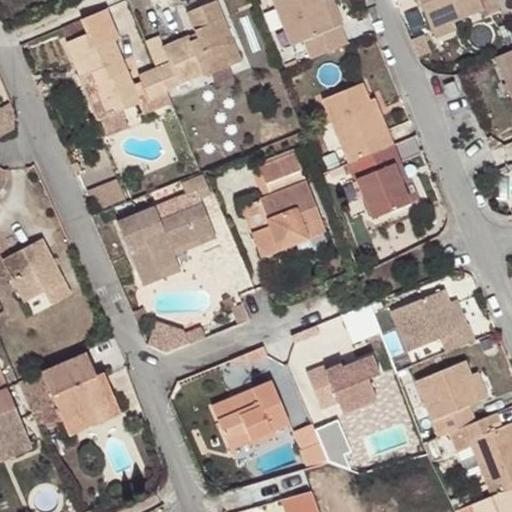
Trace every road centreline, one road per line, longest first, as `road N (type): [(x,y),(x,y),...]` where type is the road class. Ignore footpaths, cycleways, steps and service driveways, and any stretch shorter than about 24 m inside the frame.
road 1 (residential): [(141,381),(40,134)]
road 2 (residential): [(376,0),(478,244)]
road 3 (residential): [(374,287),(141,381)]
road 4 (residential): [(193,511),(141,381)]
road 5 (unknown): [(2,49),(112,0)]
